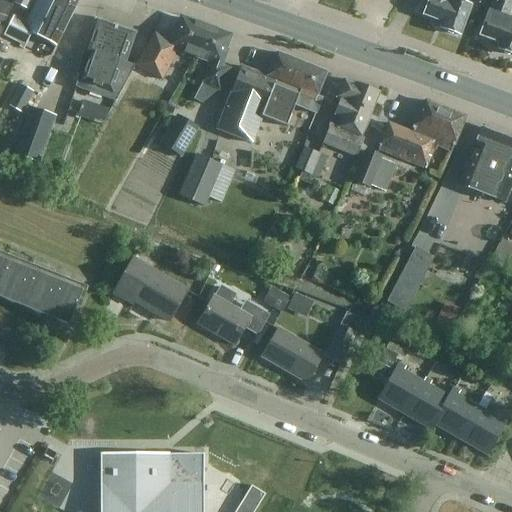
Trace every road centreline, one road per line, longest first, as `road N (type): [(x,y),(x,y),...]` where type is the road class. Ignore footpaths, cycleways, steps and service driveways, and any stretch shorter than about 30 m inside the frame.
road 1 (residential): [(439,477),(143,356),(44,390),(0,392)]
road 2 (primary): [(511,108),(216,0)]
